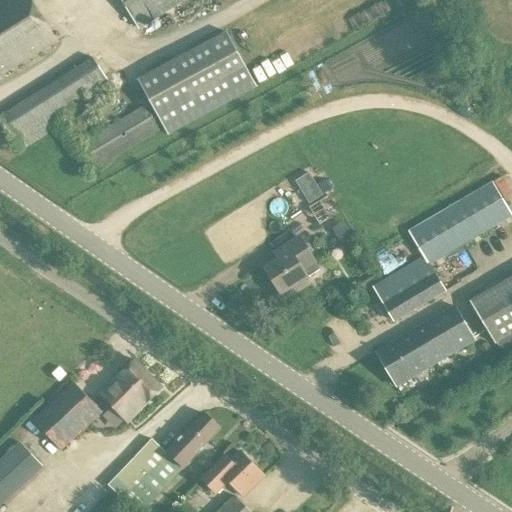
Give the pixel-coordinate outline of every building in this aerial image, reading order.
[(30,0),(3,0),(0,2),(0,75),(56,41),(30,0)] [(121,0),(140,29),(187,0),(121,0)] [(258,86),(230,33),(141,81),(170,134),(258,86)] [(0,118),(21,151),(112,94),(91,60),(0,117),(0,118)] [(161,130),(148,109),(146,106),(97,136),(95,134),(81,142),(99,172),(113,163),(111,160),(161,130)] [(325,194),(310,170),(298,178),(313,201),(325,194)] [(430,265),(436,261),(511,215),(511,213),(493,183),(410,232),(425,257),(374,288),(395,322),(446,291),(430,265)] [(321,224),(341,211),(330,196),(310,208),(321,224)] [(320,270),(316,264),(317,263),(301,238),(282,249),(287,256),(266,269),(282,294),(308,278),(320,270)] [(496,344),(511,334),(511,279),(472,303),(496,344)] [(398,385),(475,340),(455,306),(378,352),(398,385)] [(129,422),(163,388),(136,360),(101,394),(129,422)] [(59,380),(65,374),(59,367),(52,374),(59,380)] [(62,451),(102,412),(74,383),(34,422),(62,451)] [(141,511),(221,428),(205,413),(168,452),(154,439),(110,485),(139,511),(141,511)] [(0,511),(0,507),(45,466),(23,443),(0,463),(0,511)] [(227,456),(208,475),(203,480),(217,494),(230,482),(245,497),(266,476),(244,455),(235,464),(227,456)] [(219,511),(251,511),(236,496),(219,511)]
